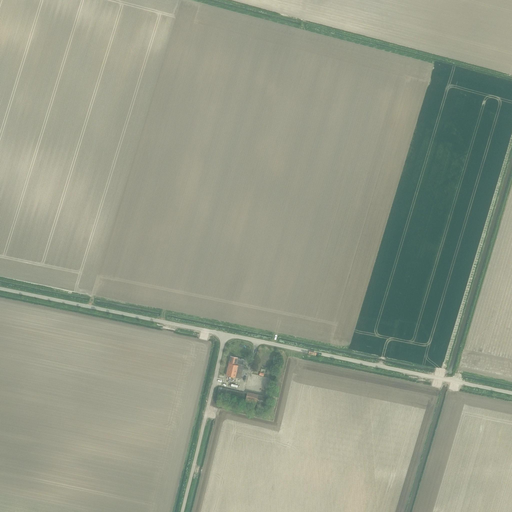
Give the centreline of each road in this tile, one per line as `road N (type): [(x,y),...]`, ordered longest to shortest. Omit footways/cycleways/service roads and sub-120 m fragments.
road 1 (unclassified): [(511,394),(225,336)]
road 2 (unclassified): [(225,336),(0,288)]
road 3 (unclassified): [(182,511),(225,336)]
